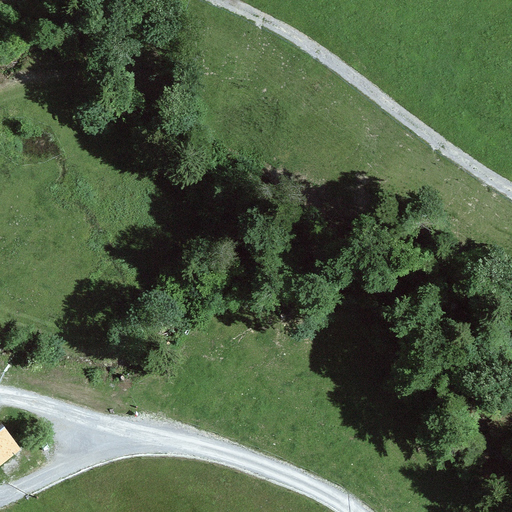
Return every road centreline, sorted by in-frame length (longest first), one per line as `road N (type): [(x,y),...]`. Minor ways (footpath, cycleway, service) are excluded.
road 1 (track): [(0,397),(280,471),(356,511)]
road 2 (track): [(511,194),(275,27),(219,0)]
road 3 (track): [(0,497),(133,432)]
